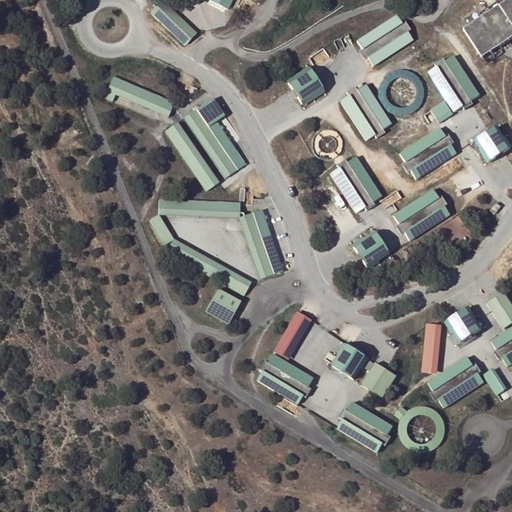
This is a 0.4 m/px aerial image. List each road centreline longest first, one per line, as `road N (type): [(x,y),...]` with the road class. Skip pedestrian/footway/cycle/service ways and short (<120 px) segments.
road 1 (unknown): [(215,335),(184,327),(169,303),(45,0)]
road 2 (track): [(187,65),(203,49),(227,43),(266,58),(340,16),(403,2),(429,22),(444,0)]
road 3 (unknown): [(217,369),(274,416),(437,511)]
